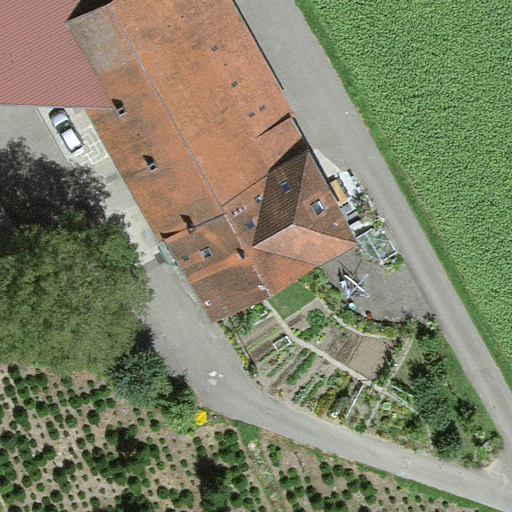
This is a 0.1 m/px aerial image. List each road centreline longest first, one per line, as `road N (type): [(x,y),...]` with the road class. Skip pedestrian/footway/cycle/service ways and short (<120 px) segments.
road 1 (track): [(0,131),(91,186),(229,400),(467,489)]
road 2 (track): [(511,440),(265,0)]
